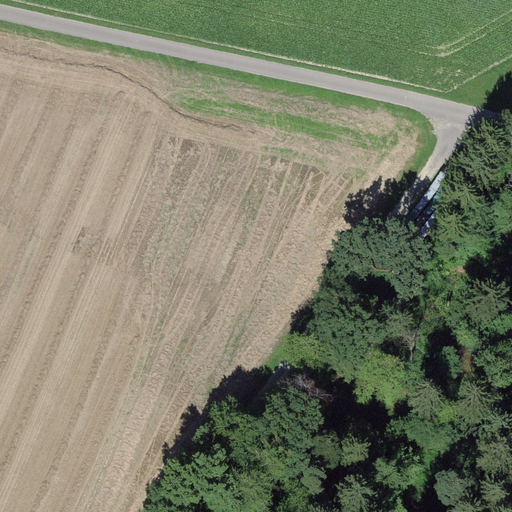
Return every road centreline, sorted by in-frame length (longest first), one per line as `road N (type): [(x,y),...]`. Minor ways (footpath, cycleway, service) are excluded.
road 1 (track): [(27,0),(451,86),(511,107)]
road 2 (track): [(215,511),(451,86)]
